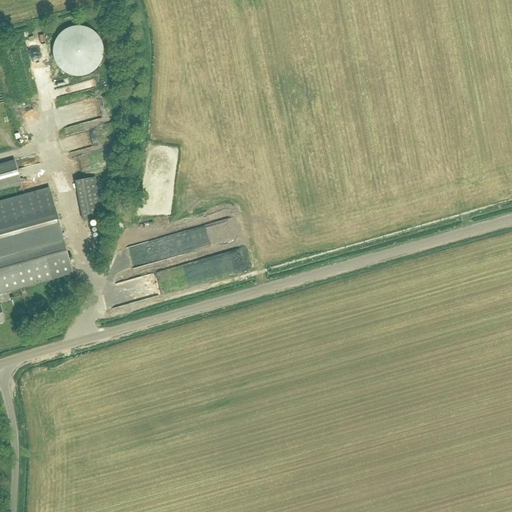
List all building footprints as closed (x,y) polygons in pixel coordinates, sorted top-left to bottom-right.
[(57,92),(65,89),(63,82),(54,85),(57,92)] [(110,99),(98,101),(100,115),(112,114),(110,99)] [(81,103),(56,109),(59,123),(71,120),(70,118),(73,118),(71,112),(77,110),(79,118),(84,117),(81,103)] [(0,104),(0,149),(12,146),(0,104)] [(37,133),(36,126),(41,124),(38,113),(25,116),(30,135),(37,133)] [(76,149),(92,145),(90,139),(74,143),(76,149)] [(97,159),(100,165),(109,161),(105,155),(97,159)] [(0,190),(21,185),(15,160),(0,164),(0,190)] [(103,218),(95,177),(75,181),(82,222),(103,218)] [(18,196),(34,191),(32,184),(16,189),(18,196)] [(0,201),(0,322),(3,321),(0,308),(0,293),(72,274),(60,228),(48,188),(0,201)] [(216,255),(191,259),(192,268),(218,264),(216,255)] [(208,268),(209,280),(235,279),(234,267),(208,268)]
